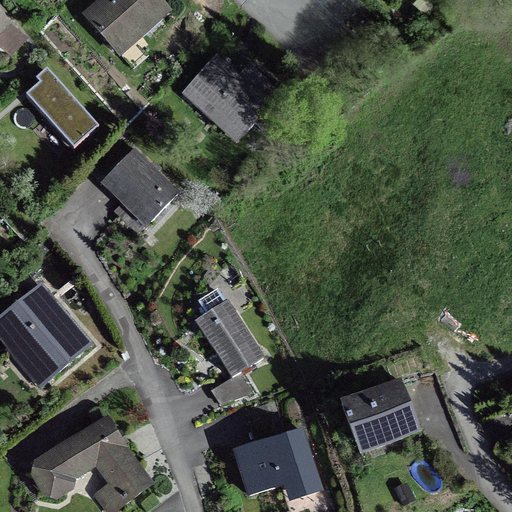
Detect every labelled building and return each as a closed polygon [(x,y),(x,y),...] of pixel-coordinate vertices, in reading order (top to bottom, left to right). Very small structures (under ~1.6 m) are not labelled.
[(161,0),(97,0),(83,12),(119,54),(170,10),(161,0)] [(218,55),(182,93),(233,141),(279,92),(249,65),(239,75),(218,55)] [(28,94),(72,148),(96,128),(47,67),(37,76),(43,83),(28,94)] [(134,149),(100,182),(142,224),(176,191),(134,149)] [(89,345),(39,283),(0,314),(0,340),(38,387),(89,345)] [(226,302),(197,320),(232,376),(261,358),(226,302)] [(407,389),(345,412),(361,455),(423,431),(407,389)] [(28,467),(48,497),(92,469),(115,504),(148,482),(106,417),(28,467)] [(302,429),(234,449),(248,495),(281,485),(286,499),(320,489),(302,429)]
